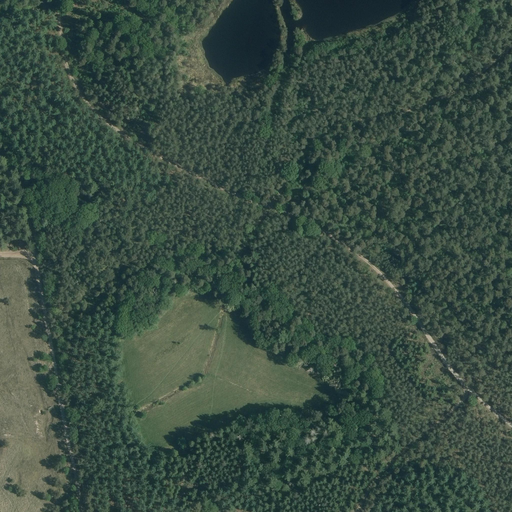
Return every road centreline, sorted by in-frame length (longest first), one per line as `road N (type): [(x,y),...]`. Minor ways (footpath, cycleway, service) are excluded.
road 1 (track): [(0,17),(59,4),(63,57),(102,120),(256,202)]
road 2 (track): [(268,207),(317,228),(375,270),(448,366),(511,425)]
road 3 (track): [(256,202),(268,207),(324,134),(441,97),(511,43)]
road 4 (track): [(0,253),(30,256),(37,267),(81,511)]
road 5 (track): [(356,511),(379,477),(469,389)]
